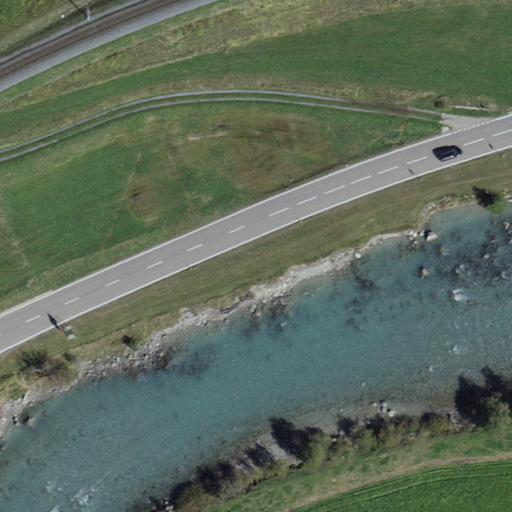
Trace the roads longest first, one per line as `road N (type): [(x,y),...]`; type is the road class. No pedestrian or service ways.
road 1 (primary): [(511,130),(334,189),(0,334)]
road 2 (track): [(0,156),(122,110),(195,96),(393,110),(469,125),(478,140)]
